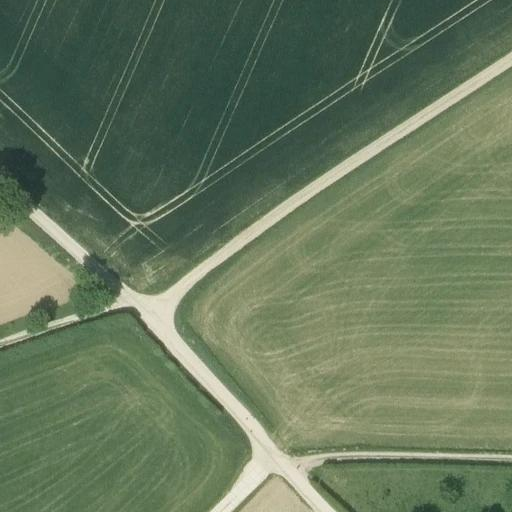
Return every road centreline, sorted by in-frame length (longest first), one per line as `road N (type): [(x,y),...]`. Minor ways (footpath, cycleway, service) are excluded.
road 1 (track): [(511,60),(311,190),(168,299),(141,309)]
road 2 (track): [(293,476),(141,309)]
road 3 (track): [(511,461),(328,459),(308,462),(293,476)]
road 4 (track): [(0,185),(141,309)]
road 5 (track): [(0,345),(108,311),(141,309)]
